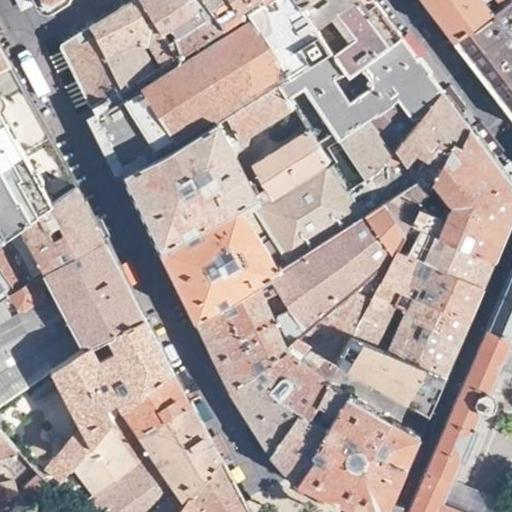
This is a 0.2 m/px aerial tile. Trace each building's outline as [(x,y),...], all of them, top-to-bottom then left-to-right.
[(75,74),(90,105),(176,52),(143,0),(128,0),(119,6),(97,19),(63,40),(61,47),(75,74)] [(294,4),(291,0),(260,0),(223,24),(176,52),(90,105),(107,139),(123,170),(231,109),(326,53),(294,4)] [(223,24),(207,0),(143,0),(176,52),(223,24)] [(260,0),(207,0),(223,24),(260,0)] [(377,4),(374,0),(299,0),(294,4),(326,53),(341,75),(401,35),(377,4)] [(501,0),(422,0),(431,11),(451,37),(501,0)] [(511,0),(501,0),(451,37),(471,63),(473,61),(489,82),(503,102),(501,105),(505,109),(511,118),(511,0)] [(288,263),(418,178),(394,146),(443,90),(420,59),(401,35),(341,75),(326,53),(231,109),(241,127),(247,122),(259,142),(256,144),(264,161),(255,167),(272,196),(257,206),(288,263)] [(0,65),(9,62),(0,46),(0,65)] [(9,62),(0,65),(0,237),(7,233),(76,184),(49,134),(45,126),(9,62)] [(429,193),(436,180),(456,142),(461,145),(466,135),(471,126),(457,108),(443,90),(394,146),(418,178),(429,193)] [(140,204),(161,247),(241,206),(254,200),(257,206),(272,196),(255,167),(264,161),(256,144),(259,142),(247,122),(241,127),(231,109),(123,170),(140,204)] [(456,142),(436,180),(452,203),(446,216),(422,206),(414,222),(495,256),(505,231),(511,215),(511,179),(511,178),(497,161),(471,126),(466,135),(461,145),(456,142)] [(399,250),(414,222),(422,206),(429,193),(418,178),(288,263),(277,271),(247,291),(196,318),(211,349),(231,388),(384,280),(399,250)] [(92,214),(76,184),(7,233),(32,280),(106,240),(92,214)] [(241,206),(277,271),(288,263),(257,206),(254,200),(241,206)] [(277,271),(241,206),(161,247),(177,279),(196,318),(247,291),(277,271)] [(495,256),(414,222),(399,250),(483,285),(489,271),(495,256)] [(0,301),(32,280),(7,233),(0,237),(0,301)] [(106,240),(32,280),(0,301),(0,404),(53,368),(80,349),(89,344),(127,323),(145,314),(126,278),(106,240)] [(476,301),(483,285),(399,250),(384,280),(382,283),(469,319),(476,301)] [(511,264),(509,271),(487,325),(511,335),(511,264)] [(251,420),(271,451),(300,409),(311,417),(331,384),(342,362),(355,336),(382,283),(384,280),(231,388),(234,394),(246,413),(251,420)] [(446,374),(458,344),(469,319),(382,283),(355,336),(446,374)] [(159,341),(145,314),(127,323),(89,344),(80,349),(53,368),(84,428),(49,469),(60,479),(66,471),(76,461),(114,417),(121,409),(175,371),(159,341)] [(468,511),(446,501),(455,479),(464,460),(466,460),(480,431),(478,428),(485,410),(489,412),(498,408),(501,400),(496,392),(493,392),(511,348),(511,335),(487,325),(454,401),(443,428),(406,511),(468,511)] [(355,336),(342,362),(348,366),(349,366),(364,375),(372,379),(389,389),(417,405),(430,412),(438,394),(446,374),(355,336)] [(179,378),(175,371),(121,409),(114,417),(76,461),(95,493),(137,465),(152,455),(139,432),(191,400),(179,378)] [(290,475),(299,482),(348,394),(339,389),(331,384),(311,417),(300,409),(271,451),(280,463),(282,465),(290,475)] [(403,478),(408,466),(376,453),(390,419),(384,415),(355,398),(348,394),(299,482),(339,500),(346,503),(365,511),(387,511),(390,511),(403,478)] [(174,511),(180,506),(224,457),(209,428),(193,398),(191,400),(139,432),(152,455),(174,495),(166,500),(162,494),(159,496),(137,465),(95,493),(85,500),(92,511),(114,511),(126,505),(130,511),(174,511)] [(408,428),(390,419),(376,453),(408,466),(412,455),(420,435),(408,428)] [(0,511),(36,511),(49,495),(54,488),(40,473),(18,492),(15,480),(0,483),(0,451),(18,447),(0,427),(0,511)] [(224,457),(180,506),(189,511),(253,511),(242,490),(224,457)] [(60,479),(54,488),(49,495),(60,502),(74,484),(66,471),(60,479)] [(511,511),(511,505),(455,479),(446,501),(468,511),(511,511)]
